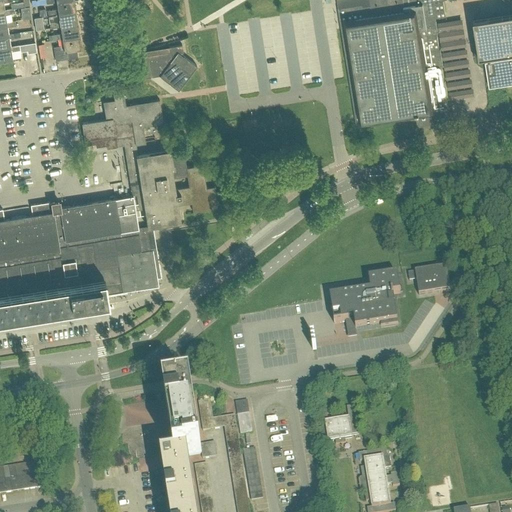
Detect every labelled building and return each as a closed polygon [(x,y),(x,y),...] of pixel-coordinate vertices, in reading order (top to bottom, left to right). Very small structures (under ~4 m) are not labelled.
[(0,0),(0,9),(5,9),(4,9),(3,2),(8,1),(12,0),(0,0)] [(58,13),(76,10),(74,0),(59,0),(56,1),(57,8),(47,9),(48,15),(58,13)] [(337,0),(351,86),(357,123),(365,122),(365,118),(411,110),(412,118),(416,117),(418,125),(431,123),(435,123),(447,121),(446,117),(452,116),(451,111),(450,111),(448,99),(447,96),(448,96),(446,80),(444,80),(442,65),(443,64),(441,48),(439,48),(437,33),(438,33),(436,17),(446,15),(443,0),(337,0)] [(24,6),(21,7),(22,14),(30,13),(29,6),(24,6)] [(5,9),(0,9),(0,22),(7,21),(11,20),(10,13),(14,12),(14,7),(9,8),(4,9),(5,9)] [(60,25),(78,22),(76,10),(58,13),(48,15),(50,27),(60,25)] [(476,33),(472,33),(474,44),(477,59),(488,57),(488,60),(485,61),(489,86),(511,82),(511,12),(473,18),(476,33)] [(0,34),(9,33),(7,26),(12,25),(16,25),(15,19),(7,21),(0,22),(0,34)] [(62,37),(80,34),(78,22),(60,25),(61,32),(51,34),(52,39),(62,37)] [(442,45),(465,42),(462,22),(439,25),(442,45)] [(0,47),(11,45),(9,38),(14,37),(13,32),(9,33),(0,34),(0,47)] [(62,37),(63,44),(53,46),(55,60),(78,56),(76,48),(82,47),(80,34),(62,37)] [(27,50),(27,51),(36,50),(35,42),(26,43),(27,50)] [(11,45),(0,47),(0,60),(13,58),(12,51),(16,50),(20,49),(19,44),(11,45)] [(196,65),(188,58),(183,55),(182,44),(168,46),(169,51),(147,54),(151,76),(159,74),(178,89),(190,73),(196,65)] [(138,142),(126,144),(139,226),(192,218),(193,226),(218,222),(215,205),(216,205),(212,176),(211,176),(206,149),(182,153),(178,122),(136,129),(137,136),(138,142)] [(0,294),(101,278),(104,294),(137,289),(137,288),(158,285),(157,276),(161,276),(156,248),(138,251),(138,247),(142,246),(133,194),(116,197),(115,197),(80,202),(60,206),(59,200),(52,201),(50,202),(50,201),(31,204),(32,214),(4,218),(3,208),(0,208),(0,294)] [(417,281),(419,296),(441,293),(439,278),(446,277),(444,264),(436,265),(437,270),(409,274),(410,282),(417,281)] [(367,328),(380,326),(381,329),(398,326),(398,323),(393,295),(400,294),(397,276),(369,280),(371,292),(330,298),(333,316),(334,324),(348,322),(350,331),(367,328)] [(105,302),(104,294),(101,278),(0,294),(0,318),(102,302),(105,302)] [(324,349),(324,340),(314,340),(314,349),(324,349)] [(200,446),(198,432),(191,387),(165,391),(173,442),(175,458),(162,460),(167,491),(169,511),(197,511),(188,457),(192,456),(202,454),(203,460),(217,457),(215,443),(200,446)] [(213,420),(213,419),(210,401),(199,403),(201,403),(205,428),(202,428),(203,432),(203,429),(214,427),(213,420)] [(237,409),(249,408),(248,401),(236,403),(237,409)] [(337,422),(341,445),(346,444),(345,440),(352,439),(352,437),(359,435),(355,407),(347,408),(349,420),(337,422)] [(238,416),(250,414),(249,408),(237,409),(238,416)] [(341,445),(337,422),(329,423),(327,412),(316,413),(321,441),(328,440),(328,443),(335,442),(336,446),(341,445)] [(239,422),(251,420),(250,414),(238,416),(239,422)] [(223,418),(223,419),(226,418),(231,454),(240,453),(235,416),(223,418)] [(240,429),(252,427),(251,420),(239,422),(240,429)] [(252,427),(240,429),(241,435),(253,433),(252,427)] [(244,457),(256,455),(255,449),(243,451),(244,457)] [(362,474),(385,470),(391,469),(389,458),(387,458),(386,451),(359,455),(360,463),(364,462),(365,468),(361,469),(362,474)] [(245,464),(257,462),(256,455),(244,457),(245,464)] [(246,470),(258,468),(257,462),(245,464),(246,470)] [(22,478),(28,477),(26,465),(20,466),(22,478)] [(195,466),(198,484),(210,483),(207,465),(195,466)] [(247,476),(259,474),(258,468),(246,470),(247,476)] [(359,487),(399,480),(398,474),(391,475),(391,478),(386,478),(385,470),(362,474),(362,479),(360,479),(359,481),(359,487)] [(248,483),(260,481),(259,474),(247,476),(248,483)] [(23,491),(30,490),(28,477),(22,478),(23,491)] [(365,498),(389,494),(388,486),(392,485),(393,488),(400,487),(399,480),(359,487),(360,492),(363,494),(365,493),(365,498)] [(249,489),(261,487),(260,481),(248,483),(249,489)] [(199,490),(199,488),(198,488),(200,496),(211,494),(210,487),(210,488),(199,490)] [(250,495),(262,493),(261,487),(249,489),(250,495)] [(262,493),(250,495),(251,502),(263,500),(262,493)] [(389,494),(365,498),(366,503),(371,502),(372,509),(367,510),(367,511),(395,511),(396,511),(395,505),(391,506),(389,494)] [(407,498),(402,503),(407,507),(411,502),(407,498)]
